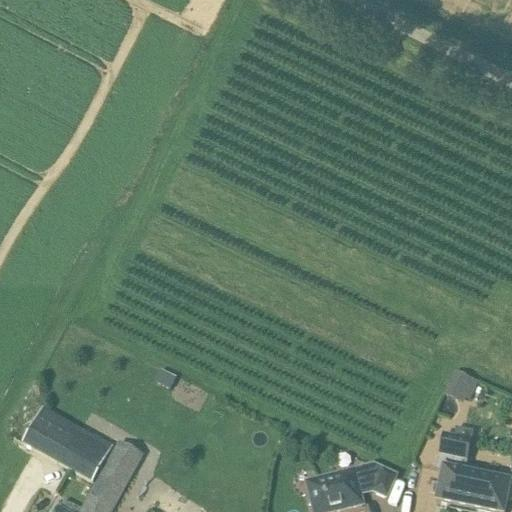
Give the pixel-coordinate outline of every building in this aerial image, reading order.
[(468,380),(454,374),(443,397),(458,404),(468,380)] [(23,445),(58,464),(77,428),(42,409),(23,445)] [(77,428),(58,464),(94,483),(113,448),(77,428)] [(511,467),(508,485),(464,476),(473,434),(456,431),(454,440),(443,437),(436,471),(442,472),(439,486),(431,484),(429,495),(437,497),(435,505),(469,511),(503,511),(506,503),(511,504),(511,467)] [(119,444),(116,449),(96,485),(99,486),(85,511),(112,511),(142,456),(119,444)] [(340,511),(363,506),(354,472),(306,483),(312,511),(340,511)] [(396,477),(383,472),(373,493),(386,499),(396,477)] [(59,511),(85,511),(99,486),(96,485),(82,511),(64,502),(59,511)]
